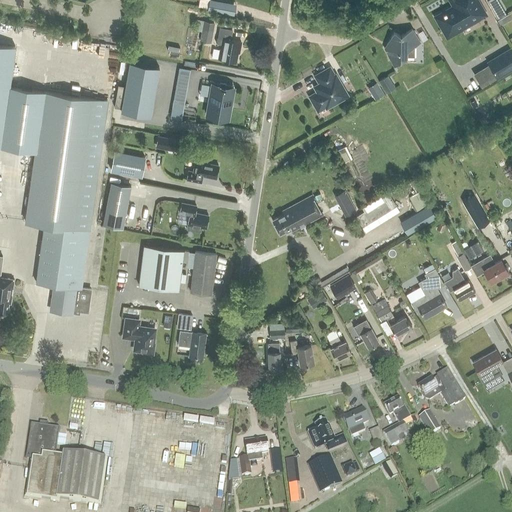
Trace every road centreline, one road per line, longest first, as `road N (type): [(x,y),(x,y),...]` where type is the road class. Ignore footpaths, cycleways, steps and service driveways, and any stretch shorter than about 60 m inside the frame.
road 1 (unknown): [(38,372),(40,317),(13,213),(30,83),(34,65),(92,75)]
road 2 (unclassified): [(225,389),(280,34)]
road 3 (tertiary): [(225,389),(252,397),(296,393),(388,368),(511,299)]
road 4 (tertiary): [(0,366),(197,405),(225,389)]
road 5 (residential): [(280,34),(343,41),(412,0)]
